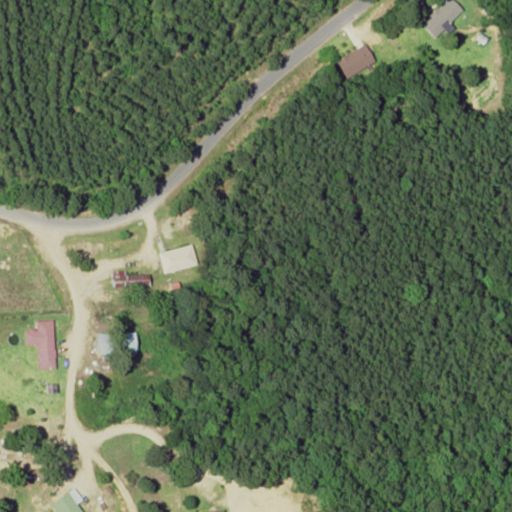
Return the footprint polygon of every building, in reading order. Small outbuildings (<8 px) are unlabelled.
[(442,0),(419,22),(433,36),(461,9),(452,0),(442,0)] [(372,60),(363,42),(333,58),(342,76),(372,60)] [(195,263),(189,242),(156,251),(162,272),(195,263)] [(146,285),(146,272),(122,273),(122,269),(108,269),(109,285),(146,285)] [(51,318),(32,319),(33,327),(21,327),(22,344),(34,343),(35,368),(53,367),(51,318)] [(132,330),(94,331),(94,353),(111,352),(133,351),(132,330)] [(47,503),(53,511),(80,511),(65,490),(47,503)]
